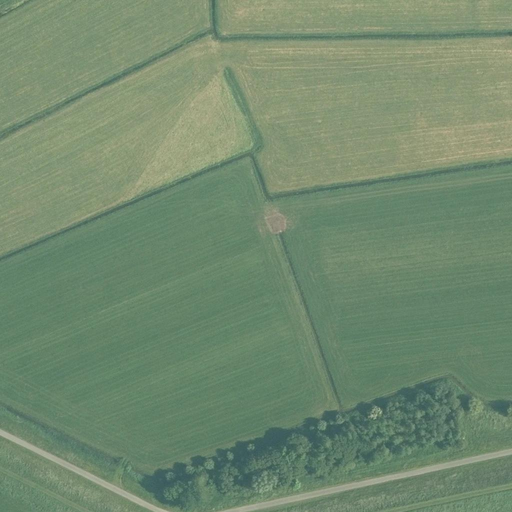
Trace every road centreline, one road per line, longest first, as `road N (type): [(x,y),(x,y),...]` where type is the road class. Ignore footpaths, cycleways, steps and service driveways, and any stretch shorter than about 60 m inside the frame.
road 1 (unclassified): [(511,451),(232,511)]
road 2 (unclassified): [(160,511),(0,431)]
road 3 (track): [(511,484),(384,511)]
